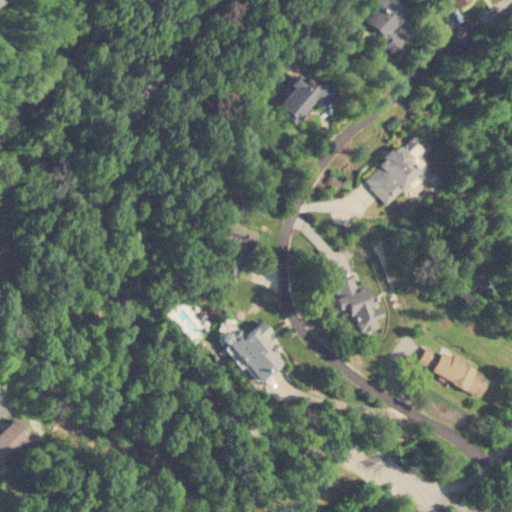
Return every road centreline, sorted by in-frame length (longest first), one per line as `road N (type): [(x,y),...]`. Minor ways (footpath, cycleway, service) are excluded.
road 1 (residential): [(210,0),(126,109),(101,173),(96,230),(107,286),(172,370),(209,403),(266,433),(381,464),(418,490),(429,511)]
road 2 (residential): [(509,0),(435,48),(337,142),(305,186),(279,254),(294,324),(350,374),(470,447),(481,464)]
